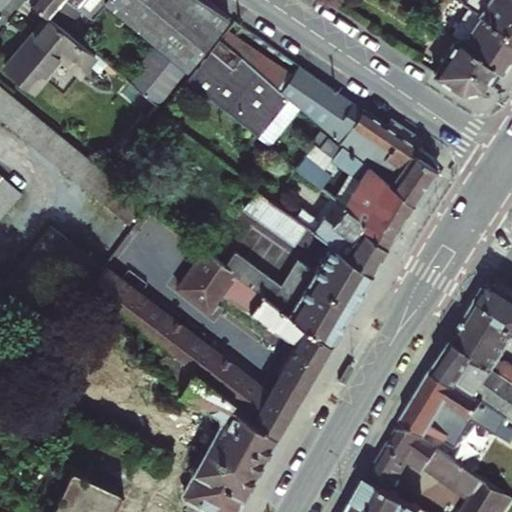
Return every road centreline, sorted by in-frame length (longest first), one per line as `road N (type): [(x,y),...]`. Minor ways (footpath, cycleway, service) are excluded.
road 1 (secondary): [(464,224),(293,511)]
road 2 (tertiary): [(505,162),(265,0)]
road 3 (unknown): [(0,140),(44,191),(11,249)]
